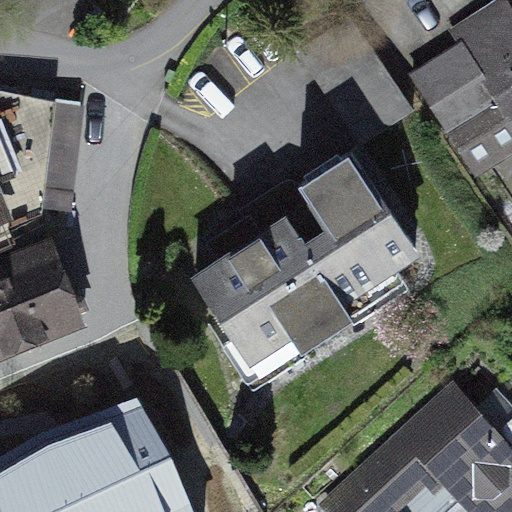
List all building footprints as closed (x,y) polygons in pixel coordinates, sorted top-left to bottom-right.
[(511,146),(511,22),(425,76),(480,166),(511,146)] [(320,209),(204,284),(254,362),(414,259),(352,164),(309,192),(320,209)] [(0,239),(10,236),(0,206),(0,239)] [(56,250),(0,271),(0,352),(83,320),(56,250)] [(511,511),(511,461),(451,395),(329,507),(333,511),(451,511),(469,495),(485,511),(511,511)] [(71,511),(47,453),(0,473),(0,511),(71,511)]
